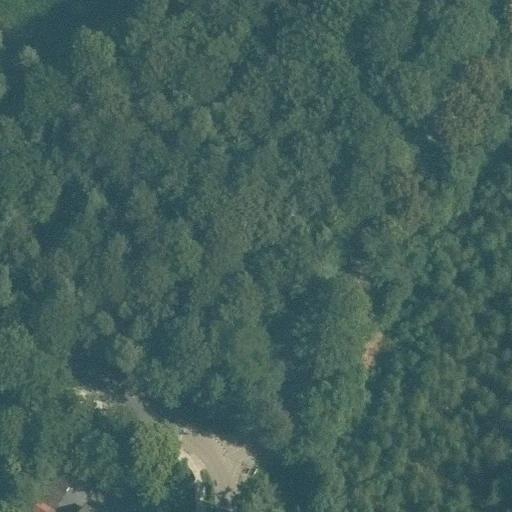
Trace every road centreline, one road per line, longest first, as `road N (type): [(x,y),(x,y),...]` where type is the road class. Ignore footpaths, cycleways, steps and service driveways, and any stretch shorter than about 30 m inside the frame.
road 1 (tertiary): [(511,24),(260,437),(222,458)]
road 2 (tertiary): [(222,458),(0,338)]
